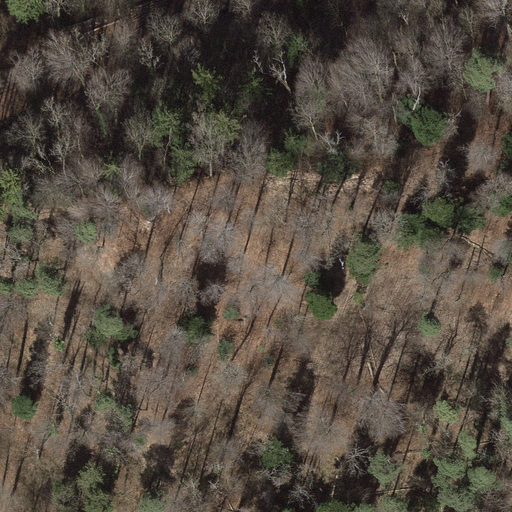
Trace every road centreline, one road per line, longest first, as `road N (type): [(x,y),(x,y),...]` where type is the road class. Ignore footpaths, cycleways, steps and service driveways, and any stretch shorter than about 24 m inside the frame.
road 1 (track): [(0,310),(92,427),(157,464),(248,413),(353,379),(431,367),(511,381)]
road 2 (track): [(228,0),(188,21),(0,74)]
